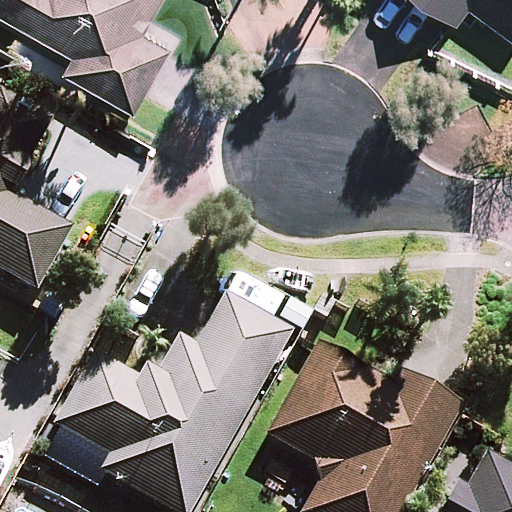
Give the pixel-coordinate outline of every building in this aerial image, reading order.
[(0,0),(0,12),(82,58),(73,74),(144,114),(179,52),(150,36),(170,0),(0,0)] [(511,0),(419,0),(460,31),(474,13),(511,41),(511,0)] [(0,280),(44,305),(81,241),(20,207),(63,132),(11,102),(2,119),(0,118),(0,280)] [(101,486),(147,511),(201,511),(295,345),(228,308),(199,359),(181,349),(160,387),(147,380),(142,390),(97,365),(56,439),(110,469),(101,486)] [(410,511),(462,420),(401,386),(395,396),(320,356),(267,450),(316,477),(320,496),(311,511),(410,511)] [(511,511),(511,477),(490,465),(472,498),(461,492),(449,511),(511,511)]
